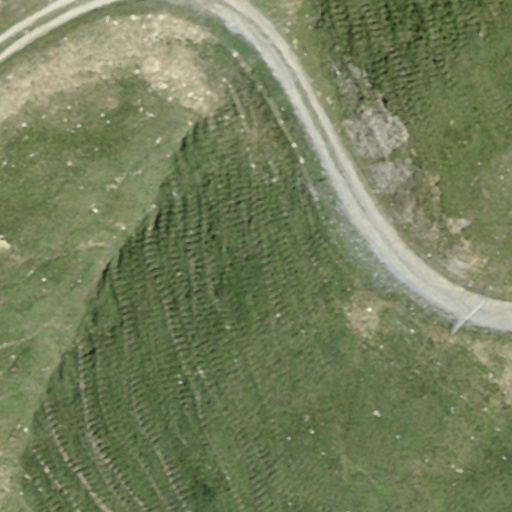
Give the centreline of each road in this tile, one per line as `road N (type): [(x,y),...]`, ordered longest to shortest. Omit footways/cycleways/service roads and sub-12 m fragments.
road 1 (track): [(511,320),(466,320),(417,295),(359,229),(288,65),(251,28),(182,0)]
road 2 (track): [(110,0),(0,49)]
